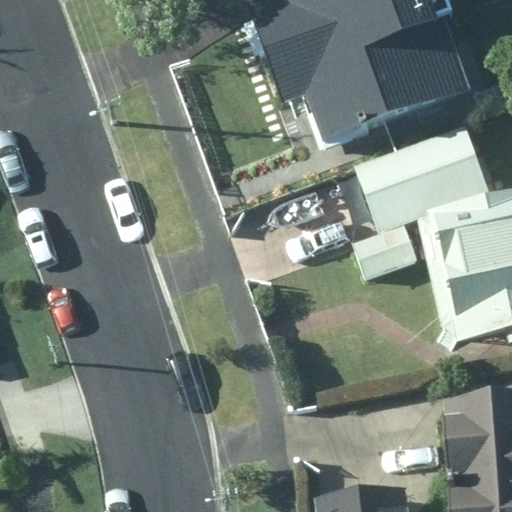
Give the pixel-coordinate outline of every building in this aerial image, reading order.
[(467,33),(453,0),(308,0),(257,20),(293,115),(316,106),(336,159),(483,104),(457,36),(467,33)] [(385,241),(493,202),(469,135),(360,173),(385,241)] [(511,206),(435,225),(469,362),(511,351),(511,206)] [(511,511),(511,408),(451,412),(456,511),(511,511)] [(322,510),(322,511),(416,511),(415,501),(322,510)]
